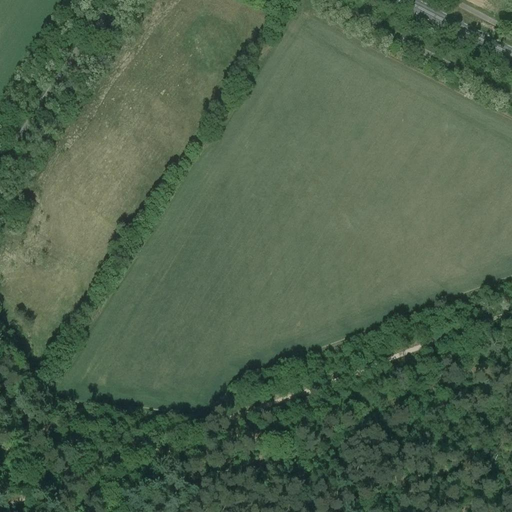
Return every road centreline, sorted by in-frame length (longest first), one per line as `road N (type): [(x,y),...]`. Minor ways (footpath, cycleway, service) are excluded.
road 1 (track): [(28,508),(511,314)]
road 2 (unclassified): [(0,168),(110,0)]
road 3 (primary): [(511,55),(402,0)]
